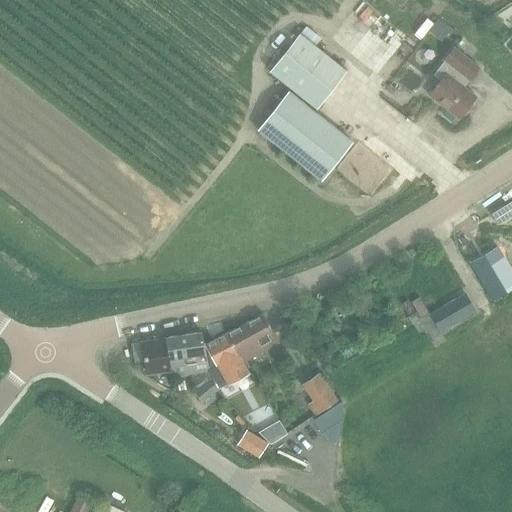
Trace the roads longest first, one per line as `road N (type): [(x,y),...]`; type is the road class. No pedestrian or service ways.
road 1 (residential): [(45,354),(303,286),(393,243),(511,166)]
road 2 (residential): [(258,497),(45,354)]
